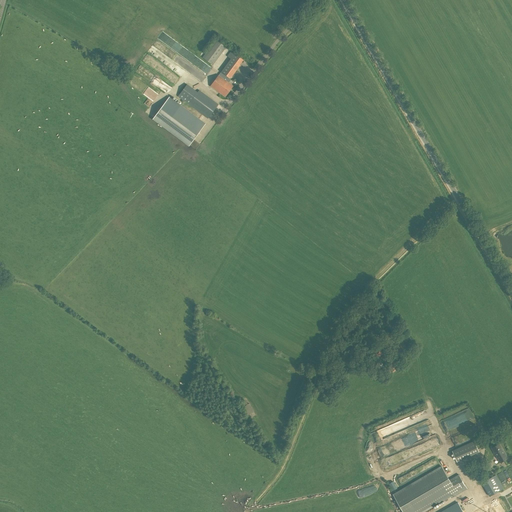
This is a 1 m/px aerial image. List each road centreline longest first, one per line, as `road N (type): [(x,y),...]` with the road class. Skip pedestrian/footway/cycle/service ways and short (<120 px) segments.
road 1 (unclassified): [(511,288),(345,0)]
road 2 (track): [(458,194),(336,323),(313,384)]
